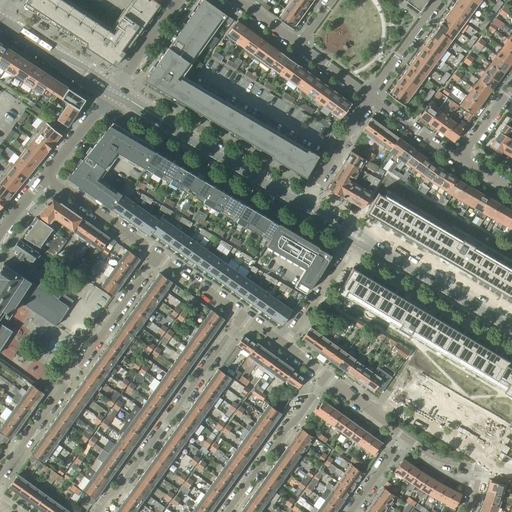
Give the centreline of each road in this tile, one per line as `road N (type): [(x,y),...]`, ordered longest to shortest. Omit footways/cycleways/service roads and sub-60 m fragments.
road 1 (residential): [(157,258),(0,477)]
road 2 (residential): [(102,511),(241,319)]
road 3 (tertiary): [(302,204),(114,94)]
road 4 (tertiary): [(511,328),(356,236)]
road 5 (residential): [(323,378),(228,511)]
road 6 (residential): [(488,466),(477,450),(396,403),(367,410)]
road 7 (residential): [(157,258),(45,174)]
road 8 (tertiary): [(114,94),(0,21)]
road 9 (residential): [(356,236),(278,345)]
road 10 (residential): [(302,204),(369,97)]
